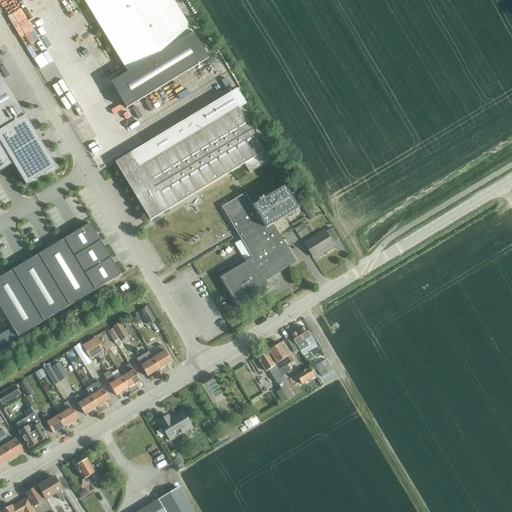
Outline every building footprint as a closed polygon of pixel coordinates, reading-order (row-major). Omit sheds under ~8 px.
[(111,83),(126,108),(207,58),(171,0),(83,0),(127,72),(111,83)] [(0,166),(7,162),(10,160),(26,186),(46,173),(55,167),(50,159),(50,158),(25,116),(20,119),(18,116),(17,113),(13,107),(5,93),(1,87),(0,85),(0,79),(2,79),(0,75),(0,166)] [(115,164),(150,221),(244,164),(250,173),(270,161),(237,108),(199,131),(191,118),(115,164)] [(245,263),(220,278),(238,309),(271,289),(266,281),(296,263),(302,259),(294,247),(288,251),(272,224),(298,209),(284,185),(263,198),(262,197),(257,200),(258,201),(251,205),(244,194),(222,208),(241,240),(234,244),(245,263)] [(309,220),(315,217),(308,206),(303,209),(309,220)] [(120,275),(89,224),(0,277),(0,308),(18,337),(120,275)] [(313,258),(333,246),(325,233),(304,245),(313,258)] [(149,325),(155,321),(147,308),(141,311),(149,325)] [(138,317),(132,321),(136,326),(142,323),(138,317)] [(113,328),(120,339),(121,341),(128,337),(120,323),(113,327),(113,328)] [(304,327),(290,336),(291,337),(296,345),(300,352),(302,356),(306,362),(313,358),(309,351),(316,347),(310,336),(304,327)] [(120,339),(113,328),(108,332),(114,342),(120,339)] [(291,337),(286,340),(291,347),(296,345),(291,337)] [(88,342),(82,346),(90,358),(94,355),(96,355),(104,350),(97,338),(88,342)] [(283,351),(279,344),(267,351),(279,371),(292,363),(285,350),(283,351)] [(161,354),(152,359),(159,370),(171,362),(161,345),(157,347),(161,354)] [(88,359),(82,348),(76,352),(83,362),(88,359)] [(148,352),(137,359),(147,377),(159,370),(152,359),(148,352)] [(293,397),(266,353),(257,358),(265,372),(268,370),(280,389),(275,392),(282,403),(293,397)] [(326,360),(315,366),(322,377),(333,371),(326,360)] [(58,363),(51,368),(60,382),(67,378),(58,363)] [(121,377),(128,388),(140,381),(130,364),(126,367),(130,372),(121,377)] [(54,385),(60,382),(51,368),(50,366),(45,370),(54,385)] [(309,368),(295,376),(300,385),(314,376),(309,368)] [(42,371),(36,375),(40,382),(46,378),(42,371)] [(110,371),(104,375),(116,396),(128,388),(121,377),(116,381),(110,371)] [(300,385),(295,376),(289,380),(295,389),(300,385)] [(27,397),(33,394),(25,381),(20,384),(27,397)] [(95,385),(87,391),(90,396),(97,407),(109,400),(99,383),(95,385)] [(7,392),(12,400),(20,395),(17,390),(15,387),(10,390),(7,392)] [(12,400),(7,392),(0,395),(0,403),(2,406),(12,400)] [(97,407),(90,396),(82,401),(78,395),(74,398),(84,415),(97,407)] [(67,410),(59,415),(65,426),(77,419),(67,402),(64,404),(67,410)] [(170,419),(168,416),(158,421),(170,441),(185,433),(184,431),(191,426),(183,411),(170,419)] [(19,422),(14,425),(18,431),(29,448),(38,443),(47,437),(39,424),(40,424),(34,413),(28,417),(19,422)] [(65,426),(59,415),(50,420),(47,414),(43,417),(53,434),(65,426)] [(2,430),(0,430),(0,437),(0,438),(12,458),(23,452),(16,439),(10,443),(2,430)] [(12,458),(0,438),(0,461),(2,464),(12,458)] [(179,458),(172,463),(176,469),(183,465),(179,458)] [(95,483),(101,480),(92,465),(91,466),(87,460),(76,467),(84,479),(90,475),(95,483)] [(39,488),(46,500),(55,494),(59,500),(65,496),(62,490),(54,477),(38,486),(39,488)] [(53,511),(46,500),(39,488),(37,489),(36,488),(25,494),(27,498),(27,499),(34,511),(53,511)] [(192,511),(178,488),(138,511),(192,511)] [(85,489),(77,494),(80,500),(89,495),(85,489)] [(34,511),(27,499),(13,507),(12,505),(0,511),(34,511)]
